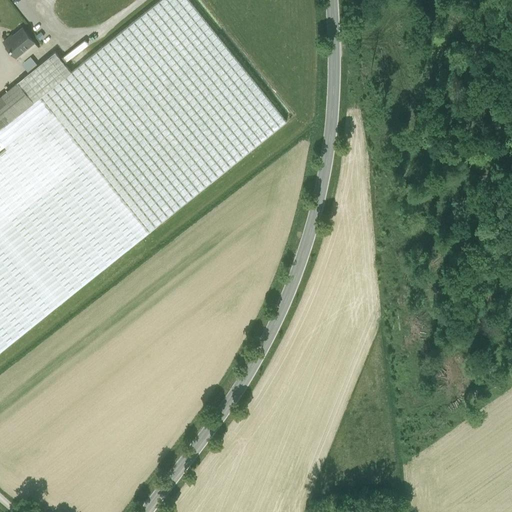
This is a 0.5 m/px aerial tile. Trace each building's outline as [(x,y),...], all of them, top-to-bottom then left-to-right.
[(188,0),(160,0),(72,72),(55,51),(18,82),(34,102),(40,97),(149,231),(286,121),(188,0)] [(23,28),(13,37),(12,36),(3,43),(16,58),(35,42),(23,28)] [(35,64),(30,58),(23,64),(28,70),(35,64)] [(18,82),(0,96),(0,128),(34,102),(18,82)] [(40,97),(34,102),(0,128),(0,139),(7,148),(0,153),(0,351),(149,231),(40,97)]
